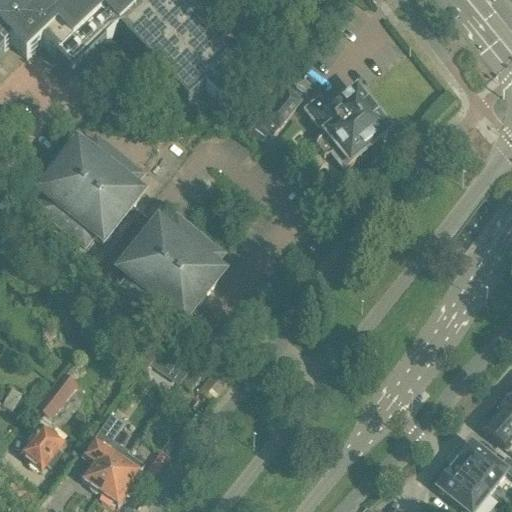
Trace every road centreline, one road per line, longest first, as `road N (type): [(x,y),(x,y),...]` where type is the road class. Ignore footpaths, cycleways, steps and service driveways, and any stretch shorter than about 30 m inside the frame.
road 1 (tertiary): [(511,148),(224,511)]
road 2 (tertiary): [(299,511),(511,229)]
